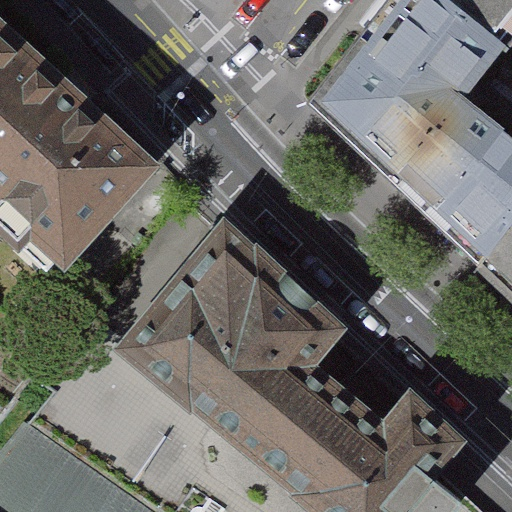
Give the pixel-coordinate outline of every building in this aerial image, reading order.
[(497,33),(452,0),(399,0),(315,108),(486,267),(511,234),(511,125),(469,90),(507,40),(497,33)] [(511,0),(452,0),(497,33),(511,15),(511,0)] [(164,177),(4,32),(0,37),(0,201),(77,271),(164,177)] [(0,201),(0,399),(8,408),(32,373),(52,388),(106,320),(77,271),(0,201)] [(348,328),(228,218),(126,337),(219,416),(332,511),(463,511),(473,501),(439,473),(468,441),(410,388),(386,417),(322,362),(348,328)] [(511,234),(486,267),(511,291),(511,234)] [(0,457),(0,511),(483,511),(473,501),(463,511),(332,511),(126,337),(116,328),(106,320),(0,457)]
